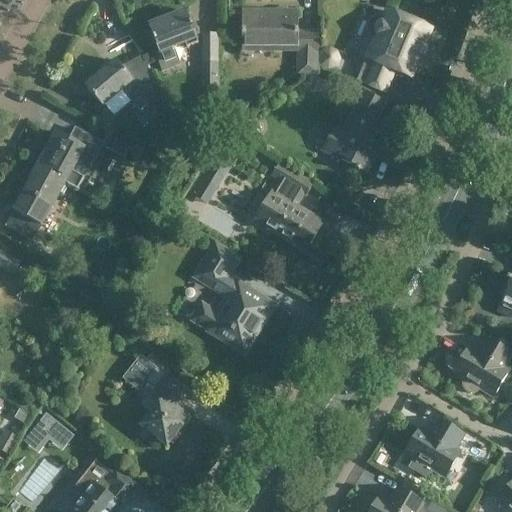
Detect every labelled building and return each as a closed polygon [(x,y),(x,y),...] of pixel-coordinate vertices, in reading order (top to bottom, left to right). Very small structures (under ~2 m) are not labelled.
[(199,34),(194,23),(191,24),(186,11),(173,16),(174,18),(149,27),(158,52),(155,54),(162,72),(180,65),(173,48),(185,43),(187,50),(199,45),(195,36),(199,34)] [(298,46),(298,75),(318,75),(318,55),(318,31),(298,31),(298,11),(275,11),(275,14),(242,14),(242,46),(298,46)] [(411,77),(431,30),(386,11),(384,18),(380,17),(376,17),(373,18),(370,20),(367,28),(367,32),(369,35),(371,38),(374,40),(366,59),(367,59),(357,82),(384,93),(394,70),(411,77)] [(217,34),(202,34),(202,64),(217,64),(217,34)] [(324,53),(320,59),(322,66),(328,70),(335,69),(339,62),(338,55),(331,51),(324,53)] [(122,90),(139,112),(150,103),(151,105),(162,99),(160,95),(161,95),(141,57),(121,68),(116,61),(85,87),(102,107),(122,90)] [(365,173),(388,129),(374,121),(384,103),(364,93),(343,133),(335,128),(323,151),(365,173)] [(232,132),(247,141),(255,126),(240,118),(232,132)] [(43,159),(37,170),(67,186),(68,186),(77,191),(84,178),(96,155),(90,152),(97,141),(75,129),(69,140),(57,133),(46,154),(44,153),(41,158),(43,159)] [(101,148),(125,160),(130,150),(107,137),(101,148)] [(322,223),(296,208),(304,195),(305,197),(312,185),(278,164),(271,176),(279,181),(272,193),(271,193),(255,221),(306,251),(322,223)] [(37,170),(32,179),(30,178),(28,183),(29,184),(5,227),(31,241),(40,226),(58,193),(62,196),(67,186),(37,170)] [(163,174),(159,182),(173,189),(177,182),(163,174)] [(229,279),(240,259),(214,243),(193,278),(225,298),(216,313),(202,304),(191,321),(220,339),(221,337),(227,341),(226,342),(244,354),(273,306),(229,279)] [(0,251),(0,266),(14,275),(20,264),(0,251)] [(511,274),(510,279),(508,278),(500,296),(503,297),(501,302),(511,306),(511,274)] [(454,373),(464,379),(463,380),(462,382),(462,384),(462,385),(462,386),(462,388),(463,388),(464,390),(465,391),(466,392),(469,393),(471,394),(472,394),(475,393),(476,393),(477,392),(479,390),(480,388),(494,396),(508,373),(501,369),(510,354),(488,341),(481,352),(483,354),(481,357),(468,349),(454,373)] [(191,414),(178,404),(187,392),(156,368),(146,380),(165,395),(141,426),(166,445),(191,414)] [(432,438),(419,430),(405,453),(415,459),(415,461),(414,462),(414,463),(414,464),(414,465),(414,466),(414,467),(415,469),(416,471),(418,473),(419,473),(420,474),(421,474),(423,474),(424,474),(425,474),(427,474),(428,473),(429,472),(430,471),(431,470),(432,469),(445,477),(459,454),(453,450),(462,435),(440,421),(433,433),(435,434),(432,438)] [(490,449),(484,460),(495,467),(501,456),(490,449)] [(83,498),(71,511),(113,511),(134,486),(116,471),(114,473),(95,457),(70,488),(83,498)] [(511,511),(511,483),(497,500),(506,507),(505,509),(504,511),(503,511),(511,511)] [(416,511),(421,503),(399,490),(392,501),(394,503),(392,506),(378,498),(370,511),(416,511)]
